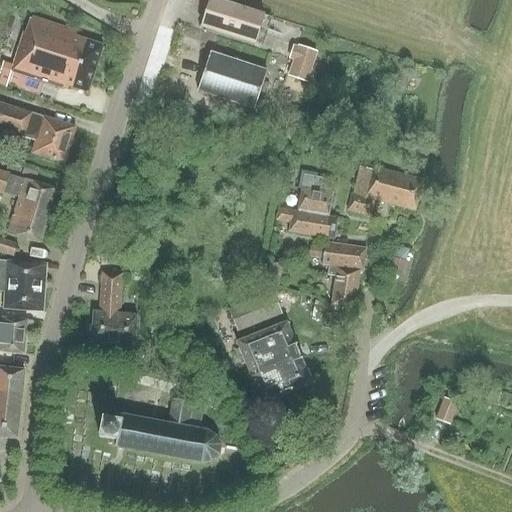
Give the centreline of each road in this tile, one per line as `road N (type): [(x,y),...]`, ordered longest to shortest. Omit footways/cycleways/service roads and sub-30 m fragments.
road 1 (tertiary): [(34,511),(48,351),(158,0)]
road 2 (unclassified): [(250,511),(335,455),(350,434),(364,358)]
road 3 (unclassified): [(511,303),(450,309),(364,358)]
